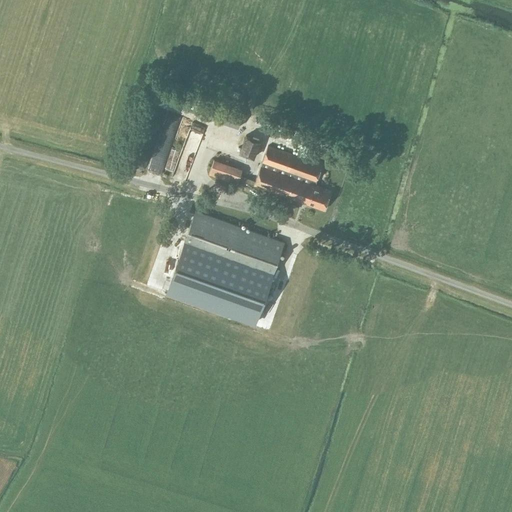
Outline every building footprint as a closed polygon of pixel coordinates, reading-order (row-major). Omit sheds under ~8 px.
[(207,117),(238,127),(243,112),(212,101),(207,117)] [(164,122),(170,127),(174,123),(167,118),(164,122)] [(258,130),(267,131),(268,120),(260,119),(258,130)] [(190,123),(186,137),(197,141),(202,127),(190,123)] [(245,134),(238,152),(254,158),(260,140),(245,134)] [(270,135),(268,143),(304,156),(307,148),(270,135)] [(215,155),(208,173),(237,184),(239,179),(253,184),(323,209),(330,190),(315,184),(322,164),(267,145),(255,181),(240,176),(243,169),(237,168),(239,164),(215,155)] [(283,241),(195,210),(167,289),(255,321),(283,241)]
